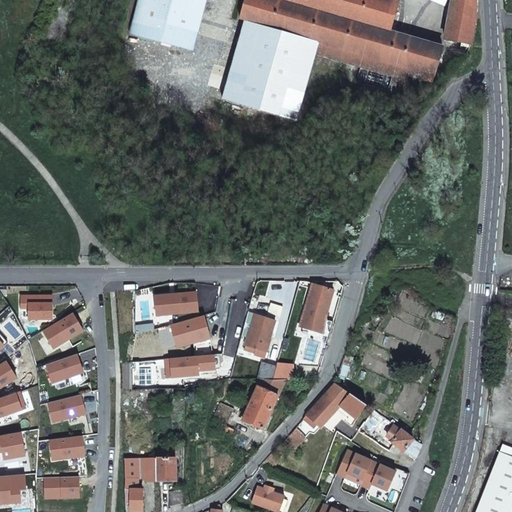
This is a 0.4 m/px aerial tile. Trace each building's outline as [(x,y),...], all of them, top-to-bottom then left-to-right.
[(191,50),(204,0),(137,0),(128,32),(191,50)] [(317,54),(405,80),(406,75),(433,82),(443,48),(390,33),(399,2),(391,0),(245,0),(240,19),(245,21),(222,100),(295,122),(318,42),(320,42),(317,54)] [(476,13),(476,0),(451,0),(445,40),(471,44),(476,13)] [(330,303),(334,290),(312,284),(308,297),(304,313),(303,313),(299,326),(321,333),(325,320),(329,303),(330,303)] [(196,291),(154,297),(157,316),(199,310),(196,291)] [(53,297),(21,296),(21,308),(28,308),(28,319),(53,319),(53,297)] [(73,313),(43,331),(53,349),(83,331),(73,313)] [(270,339),(276,321),(257,315),(255,322),(254,321),(251,334),(246,350),(254,352),(256,348),(267,352),(271,339),(270,339)] [(204,316),(170,325),(177,348),(211,339),(204,316)] [(77,354),(46,365),(52,384),(84,373),(77,354)] [(214,355),(164,359),(166,379),(216,374),(214,355)] [(0,389),(17,378),(7,362),(0,366),(0,389)] [(270,382),(274,367),(260,362),(252,382),(260,382),(270,382)] [(263,429),(284,383),(270,382),(260,382),(243,420),(263,429)] [(306,415),(304,419),(314,428),(317,425),(320,428),(340,406),(356,419),(360,413),(366,417),(371,409),(367,405),(366,405),(335,384),(306,415)] [(0,398),(0,417),(26,409),(20,392),(0,398)] [(81,395),(48,403),(53,423),(86,415),(81,395)] [(226,425),(234,409),(221,403),(214,418),(226,425)] [(294,444),(297,446),(306,437),(296,428),(284,441),(291,446),(294,444)] [(390,439),(392,441),(391,442),(414,460),(419,450),(422,444),(417,442),(402,430),(398,434),(391,428),(386,436),(390,438),(390,439)] [(22,432),(0,435),(0,452),(3,452),(4,460),(26,456),(22,432)] [(50,440),(52,460),(85,456),(83,436),(50,440)] [(511,448),(502,445),(499,452),(511,456),(511,448)] [(176,481),(176,458),(173,459),(173,450),(155,450),(155,459),(156,481),(176,481)] [(371,484),(387,491),(396,472),(347,450),(336,474),(345,478),(345,477),(347,473),(363,480),(361,484),(361,485),(369,488),(370,488),(371,484)] [(263,463),(271,469),(281,459),(272,452),(263,463)] [(511,511),(511,456),(499,452),(477,510),(475,511),(511,511)] [(137,479),(142,478),(145,482),(156,481),(155,459),(124,459),(125,478),(125,490),(141,490),(141,487),(138,487),(137,479)] [(347,473),(345,477),(361,484),(363,480),(347,473)] [(25,474),(0,476),(0,504),(21,502),(20,490),(26,489),(25,474)] [(79,477),(44,478),(45,499),(80,498),(79,477)] [(371,484),(370,488),(386,495),(387,491),(371,484)] [(257,487),(252,502),(278,511),(279,511),(285,497),(272,492),(274,488),(266,485),(264,489),(257,487)] [(143,511),(143,490),(141,490),(125,490),(125,503),(130,503),(130,511),(143,511)] [(169,492),(169,506),(183,503),(183,490),(169,492)]
